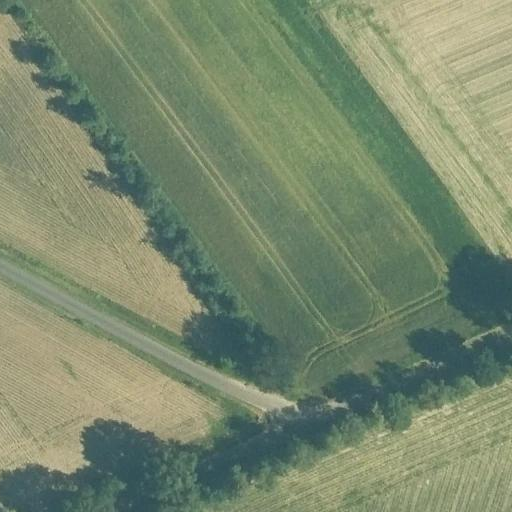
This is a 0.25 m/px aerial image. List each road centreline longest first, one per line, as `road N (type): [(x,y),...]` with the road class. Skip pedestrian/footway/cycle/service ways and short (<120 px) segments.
road 1 (unclassified): [(294,422),(0,260)]
road 2 (unclassified): [(511,333),(294,422)]
road 3 (unclassified): [(294,422),(112,511)]
